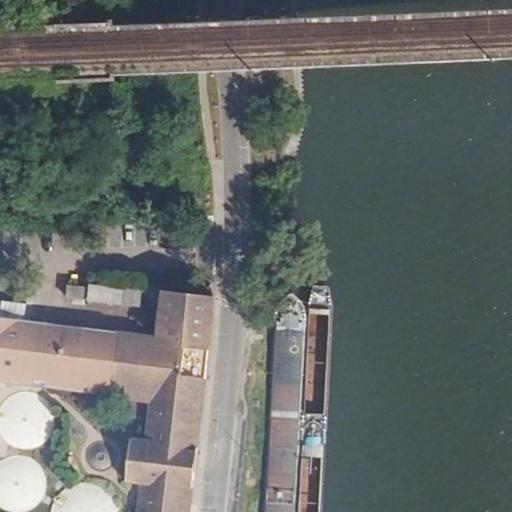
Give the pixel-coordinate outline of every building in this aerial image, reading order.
[(144,293),(92,289),(91,304),(142,309),(144,293)] [(165,312),(162,342),(0,320),(0,377),(126,391),(123,402),(153,406),(148,442),(133,440),(132,449),(158,451),(163,397),(180,399),(187,348),(212,350),(218,302),(214,301),(167,296),(165,305),(159,303),(158,311),(165,312)] [(144,485),(140,511),(193,511),(212,350),(187,348),(180,399),(163,397),(158,451),(132,449),(129,483),(144,485)] [(1,428),(4,434),(8,441),(13,446),(18,449),(24,450),(31,451),(37,450),(46,446),(52,441),(56,436),(58,430),(59,424),(58,416),(56,409),(54,405),(49,401),(44,396),(38,394),(31,393),(23,394),(16,396),(10,400),(7,404),(3,410),(1,416),(0,422),(1,428)] [(48,474),(46,471),(42,466),(39,462),(33,460),(27,458),(20,458),(14,458),(8,460),(3,463),(0,465),(0,505),(2,508),(6,511),(8,511),(35,511),(40,509),(44,506),(48,499),(49,495),(50,490),(51,485),(50,479),(48,474)] [(97,489),(94,488),(89,488),(86,488),(79,490),(74,493),(68,498),(62,505),(59,511),(120,511),(120,509),(117,504),(114,499),(111,496),(107,493),(102,491),(97,489)]
